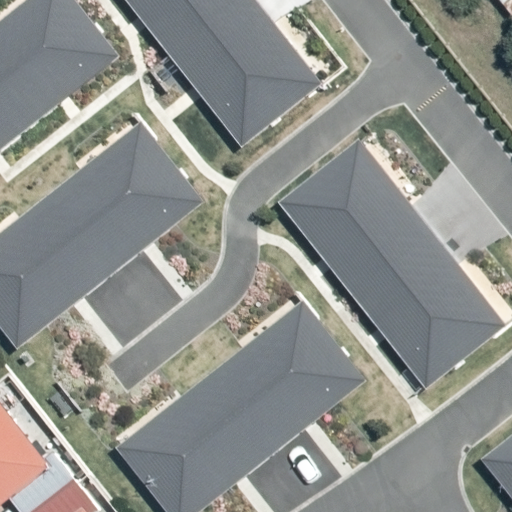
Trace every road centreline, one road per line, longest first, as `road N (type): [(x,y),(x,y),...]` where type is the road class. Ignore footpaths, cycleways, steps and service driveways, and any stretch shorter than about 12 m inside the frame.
road 1 (residential): [(350,0),(511,201)]
road 2 (residential): [(511,382),(418,458)]
